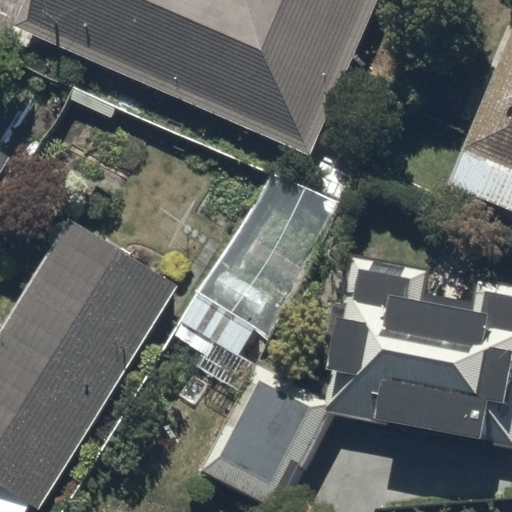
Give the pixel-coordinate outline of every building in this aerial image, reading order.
[(42,0),(32,24),(311,144),(373,0),(42,0)] [(511,50),(456,187),(511,210),(511,50)] [(0,181),(14,159),(0,150),(0,181)] [(0,511),(33,511),(37,507),(44,511),(182,288),(77,224),(0,348),(0,511)] [(336,410),(511,442),(511,291),(485,287),(480,318),(423,308),(429,275),(363,263),(336,410)] [(204,300),(186,330),(241,364),(259,334),(252,330),(266,305),(235,286),(220,310),(204,300)] [(264,373),(210,473),(283,511),(336,411),(264,373)]
